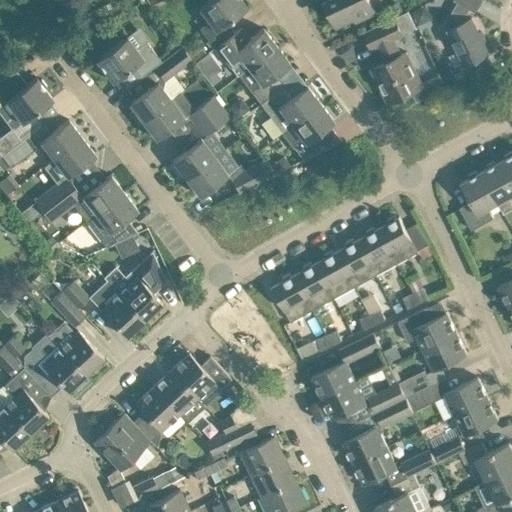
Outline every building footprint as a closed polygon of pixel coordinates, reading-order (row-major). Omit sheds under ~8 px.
[(208,0),(199,7),(209,20),(199,28),(214,47),(215,46),(234,32),(226,22),(247,6),(241,0),(208,0)] [(357,20),(375,12),(369,0),(324,0),(337,25),(355,17),(357,20)] [(481,0),(456,0),(458,1),(452,12),(457,23),(447,29),(465,64),(491,51),(481,31),(479,32),(471,17),(469,18),(466,13),(469,7),(475,11),(481,0)] [(416,27),(408,10),(363,31),(372,49),(378,46),(403,35),(402,33),(416,27)] [(263,27),(249,37),(241,27),(234,32),(215,46),(237,75),(276,45),(263,27)] [(178,43),(172,34),(168,37),(166,44),(170,49),(178,43)] [(141,76),(154,66),(161,60),(146,41),(136,48),(127,35),(96,59),(113,81),(133,65),(141,76)] [(181,45),(161,60),(154,66),(164,80),(192,59),(181,45)] [(260,103),(284,84),(276,73),(290,63),(276,45),(237,75),(244,85),(245,84),(260,103)] [(388,102),(393,100),(396,101),(405,97),(405,94),(419,87),(402,53),(401,54),(397,47),(382,54),(386,61),(373,67),(376,73),(377,72),(380,77),(376,79),(388,102)] [(196,63),(207,54),(202,48),(191,57),(196,63)] [(210,53),(196,63),(208,79),(222,69),(210,53)] [(16,70),(0,78),(0,102),(0,103),(5,100),(15,113),(5,120),(11,128),(0,136),(0,152),(1,154),(29,133),(40,124),(32,114),(50,100),(53,98),(44,87),(47,85),(42,78),(39,80),(36,76),(26,84),(16,70)] [(142,120),(170,98),(157,81),(129,102),(133,108),(130,111),(138,121),(141,119),(142,120)] [(282,132),(292,124),(320,103),(306,84),(293,95),(284,84),(260,103),(282,132)] [(187,114),(195,125),(221,105),(213,94),(187,114)] [(184,116),(170,98),(142,120),(156,138),(184,116)] [(323,148),(341,139),(329,124),(334,120),(320,103),(292,124),(302,138),(292,146),(302,159),(323,148)] [(221,105),(195,125),(204,135),(229,116),(221,105)] [(40,140),(54,158),(82,136),(68,118),(40,140)] [(1,154),(0,155),(0,166),(3,170),(9,165),(10,166),(38,145),(36,143),(29,133),(1,154)] [(95,154),(82,136),(54,158),(67,175),(95,154)] [(172,159),(186,177),(214,156),(200,138),(172,159)] [(228,173),(216,158),(214,156),(186,177),(200,195),(228,173)] [(488,166),(477,172),(495,203),(511,193),(511,168),(505,157),(495,162),(494,160),(486,164),(488,166)] [(230,177),(238,192),(274,173),(267,158),(230,177)] [(477,172),(476,170),(469,173),(470,176),(461,182),(471,200),(459,207),(471,229),(494,217),(488,207),(495,203),(477,172)] [(86,220),(96,213),(124,191),(110,173),(82,195),(75,185),(37,214),(44,223),(72,202),(86,220)] [(75,185),(67,175),(35,200),(36,201),(30,205),(37,214),(75,185)] [(137,209),(124,191),(96,213),(109,230),(103,234),(110,244),(119,240),(137,232),(127,217),(137,209)] [(399,216),(396,217),(395,215),(388,219),(389,221),(377,228),(397,263),(418,251),(399,216)] [(376,274),(397,263),(377,228),(375,229),(374,227),(367,231),(368,233),(356,239),(376,274)] [(335,251),(355,286),(376,274),(356,239),(354,240),(353,238),(346,242),(347,244),(335,251)] [(118,291),(144,319),(162,302),(147,285),(162,271),(152,250),(125,275),(116,265),(103,276),(107,280),(118,291)] [(334,297),(355,286),(335,251),(333,252),(332,250),(325,254),(326,256),(314,262),(334,297)] [(313,309),(334,297),(314,262),(312,264),(311,261),(303,265),(305,268),(293,274),(313,309)] [(509,306),(511,304),(511,264),(511,265),(511,268),(511,278),(498,285),(509,306)] [(291,321),(308,311),(313,309),(293,274),(291,275),(290,273),(283,277),(284,279),(271,286),(291,321)] [(429,297),(424,288),(418,275),(408,280),(415,292),(419,301),(429,297)] [(78,307),(89,297),(73,279),(62,289),(78,307)] [(125,336),(144,319),(118,291),(107,280),(104,283),(97,289),(93,293),(97,297),(93,301),(125,336)] [(78,307),(62,289),(50,300),(66,317),(78,307)] [(419,301),(415,292),(403,298),(407,307),(419,301)] [(408,341),(417,336),(423,348),(457,332),(447,311),(434,317),(428,306),(398,320),(408,341)] [(370,314),(374,323),(385,317),(381,309),(370,314)] [(364,328),(374,323),(370,314),(359,319),(364,327),(364,328)] [(78,329),(60,346),(85,373),(103,356),(78,329)] [(337,329),(327,334),(331,343),(342,338),(341,338),(337,329)] [(24,354),(24,365),(38,381),(49,371),(67,390),(85,373),(60,346),(46,331),(31,345),(32,347),(24,354)] [(374,332),(361,338),(368,351),(381,345),(378,340),(374,332)] [(467,353),(457,332),(423,348),(433,370),(467,353)] [(14,333),(3,343),(20,361),(21,360),(16,355),(26,346),(14,333)] [(327,334),(316,339),(321,348),(331,343),(327,334)] [(46,390),(38,381),(24,365),(20,361),(3,343),(0,346),(0,363),(12,376),(4,384),(14,395),(4,404),(30,431),(48,414),(35,400),(46,390)] [(189,352),(171,369),(196,397),(197,396),(213,380),(220,387),(231,377),(210,354),(200,364),(189,352)] [(330,367),(312,375),(322,397),(356,381),(346,359),(330,367)] [(375,411),(406,396),(399,381),(390,364),(382,367),(391,385),(368,396),(375,411)] [(197,396),(196,397),(171,369),(153,385),(184,419),(187,422),(205,405),(197,396)] [(406,396),(432,384),(425,369),(399,381),(406,396)] [(454,413),(488,397),(478,375),(460,384),(444,392),(454,413)] [(356,381),(322,397),(332,418),(335,417),(351,409),(366,402),(363,396),(356,381)] [(432,384),(406,396),(413,411),(439,398),(432,384)] [(184,419),(153,385),(135,402),(143,412),(133,421),(150,440),(156,446),(184,419)] [(382,426),(413,411),(406,396),(375,411),(382,426)] [(498,418),(488,397),(454,413),(465,434),(498,418)] [(0,435),(12,448),(30,431),(4,404),(0,407),(0,435)] [(257,417),(251,405),(219,421),(225,433),(250,420),(257,417)] [(119,468),(134,455),(150,440),(133,421),(126,413),(118,420),(117,419),(94,440),(119,468)] [(250,420),(225,433),(206,442),(211,454),(237,441),(255,432),(250,420)] [(377,424),(361,432),(343,440),(353,462),(387,445),(377,424)] [(250,474),(284,457),(273,435),(239,451),(250,474)] [(437,461),(459,451),(465,447),(459,435),(434,447),(432,443),(429,444),(437,461)] [(482,440),(465,447),(459,451),(465,463),(476,457),(487,480),(511,467),(511,446),(509,441),(487,452),(482,440)] [(397,467),(397,466),(387,445),(353,462),(364,483),(397,467)] [(414,473),(436,462),(430,448),(401,461),(408,475),(414,473)] [(227,464),(223,456),(208,464),(212,472),(227,464)] [(295,479),(284,457),(250,474),(260,495),(295,479)] [(212,472),(208,464),(193,471),(197,479),(212,472)] [(137,497),(158,488),(185,474),(175,465),(152,476),(151,475),(131,485),(137,497)] [(511,467),(487,480),(475,485),(488,511),(506,511),(511,509),(511,503),(509,496),(511,494),(511,467)] [(419,511),(430,507),(414,473),(408,475),(391,483),(397,495),(375,506),(377,511),(419,511)] [(268,511),(282,511),(287,510),(305,501),(295,479),(260,495),(268,511)] [(186,511),(190,510),(179,488),(149,503),(153,511),(186,511)] [(88,511),(78,489),(55,500),(61,511),(88,511)] [(231,510),(239,505),(234,495),(225,499),(231,510)] [(61,511),(55,500),(33,510),(33,511),(61,511)] [(212,506),(215,511),(225,511),(220,502),(212,506)]
